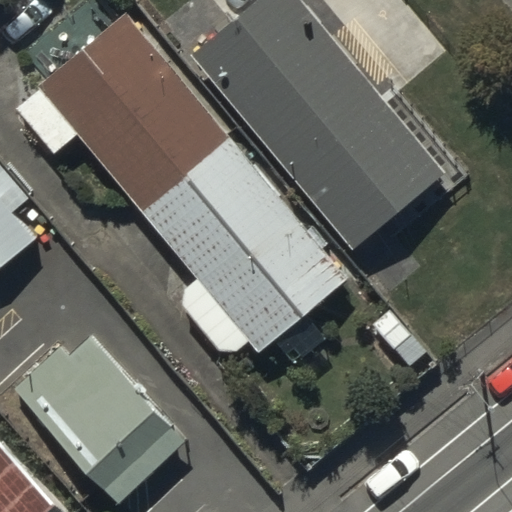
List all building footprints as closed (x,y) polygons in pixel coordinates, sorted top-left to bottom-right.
[(38,72),(14,92),(53,142),(79,122),(191,265),(174,278),(227,345),(249,328),(256,336),(269,326),(290,353),(326,325),(304,296),(345,264),(129,0),(120,0),(36,70),(38,72)] [(317,0),(233,0),(187,39),(351,238),(448,158),(317,0)] [(0,270),(40,238),(34,230),(38,227),(16,200),(30,189),(0,153),(0,270)] [(63,334),(15,378),(118,492),(163,451),(171,460),(194,439),(89,323),(70,341),(63,334)] [(0,371),(20,354),(13,347),(10,349),(0,337),(0,371)] [(0,511),(79,511),(0,424),(0,511)]
